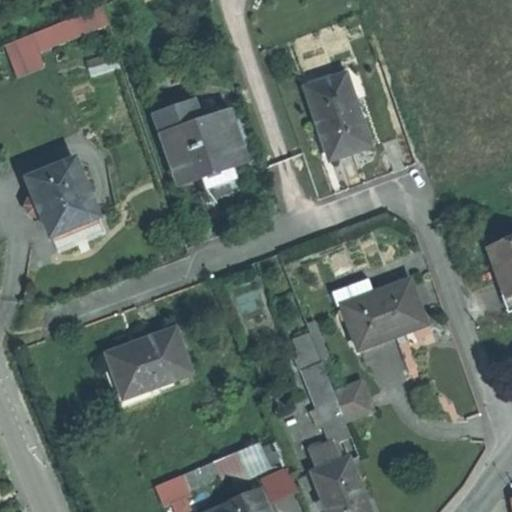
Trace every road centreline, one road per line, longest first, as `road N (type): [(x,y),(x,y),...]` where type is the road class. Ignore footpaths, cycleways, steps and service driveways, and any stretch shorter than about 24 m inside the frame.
road 1 (residential): [(45,323),(404,188),(425,212),(493,409),(511,428)]
road 2 (tertiary): [(0,392),(49,511)]
